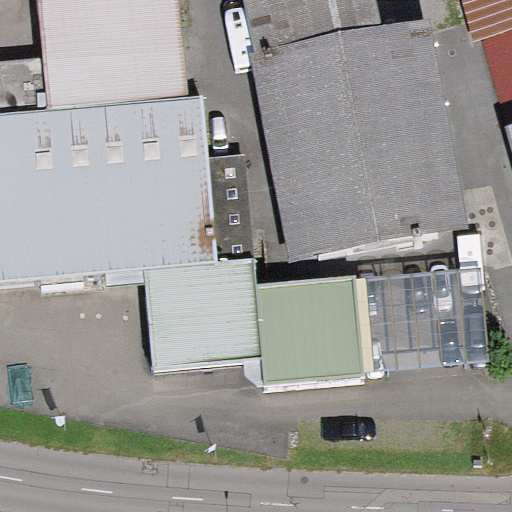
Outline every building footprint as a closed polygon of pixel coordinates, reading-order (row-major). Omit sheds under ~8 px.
[(38,0),(49,120),(187,109),(178,0),(38,0)] [(244,0),(259,60),(384,36),(375,0),(244,0)] [(511,0),(468,0),(480,37),(511,28),(511,0)] [(511,30),(480,40),(511,144),(511,30)] [(259,60),(290,260),(460,234),(429,34),(259,60)] [(0,118),(39,114),(33,65),(0,68),(0,118)] [(202,108),(187,109),(49,120),(0,124),(0,287),(144,276),(146,299),(152,376),(252,369),(254,389),(361,382),(354,286),(253,294),(244,166),(206,169),(202,108)]
